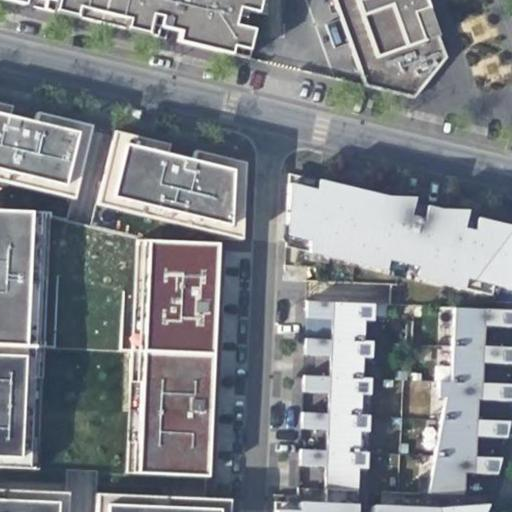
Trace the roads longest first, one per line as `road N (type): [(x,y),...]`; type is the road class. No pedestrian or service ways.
road 1 (residential): [(252,511),(272,116)]
road 2 (residential): [(0,51),(272,116)]
road 3 (residential): [(272,116),(511,173)]
